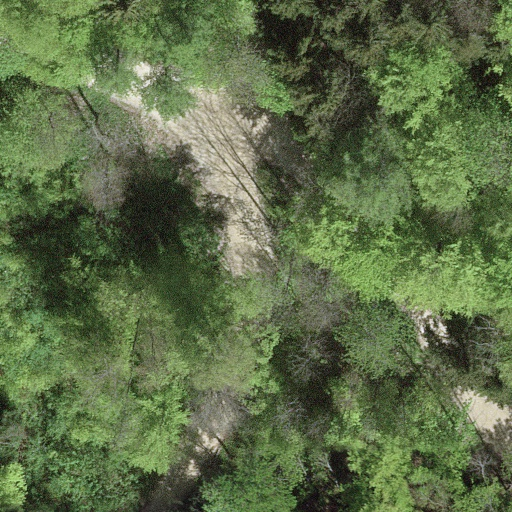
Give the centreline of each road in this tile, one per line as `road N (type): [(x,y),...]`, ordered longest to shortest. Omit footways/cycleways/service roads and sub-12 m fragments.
road 1 (track): [(0,33),(265,120),(390,249),(511,438)]
road 2 (track): [(159,81),(218,157),(242,210),(256,297),(155,511)]
